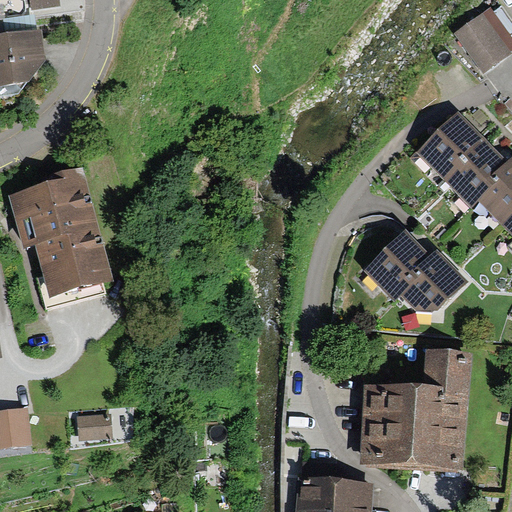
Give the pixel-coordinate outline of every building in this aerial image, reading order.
[(28,0),(30,11),(60,8),(58,0),(28,0)] [(483,75),(511,54),(482,17),(454,38),(483,75)] [(46,65),(43,33),(15,36),(0,38),(0,98),(19,97),(46,65)] [(416,157),(472,212),(480,205),(496,189),(491,185),(510,166),(496,153),(478,134),(458,115),(416,157)] [(496,189),(480,205),(511,239),(511,164),(510,166),(491,185),(496,189)] [(50,303),(114,286),(83,172),(41,183),(43,189),(9,198),(24,254),(36,251),(50,303)] [(406,234),(363,275),(395,306),(401,300),(419,283),(414,278),(432,260),(425,253),(406,234)] [(419,283),(401,300),(416,314),(438,316),(469,286),(450,266),(439,254),(432,260),(414,278),(419,283)] [(444,473),(462,474),(470,359),(424,356),(421,397),(368,393),(363,467),(444,473)] [(28,411),(0,414),(0,451),(32,447),(28,411)] [(78,419),(79,442),(112,441),(111,417),(78,419)] [(371,511),(373,485),(299,480),(296,511),(371,511)]
